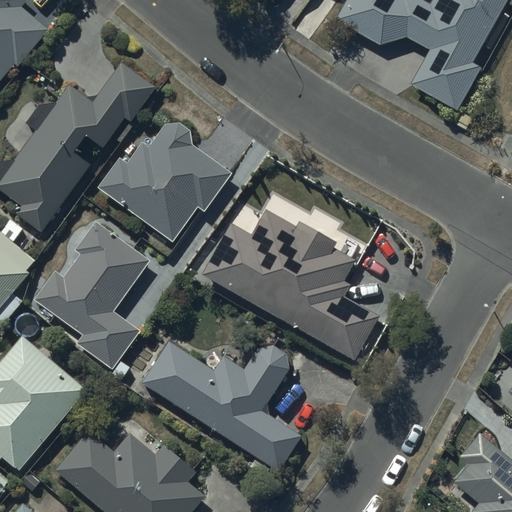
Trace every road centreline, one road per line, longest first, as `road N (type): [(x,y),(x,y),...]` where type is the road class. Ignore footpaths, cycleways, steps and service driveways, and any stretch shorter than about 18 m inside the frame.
road 1 (residential): [(509,221),(293,92),(180,0)]
road 2 (residential): [(509,221),(341,511)]
